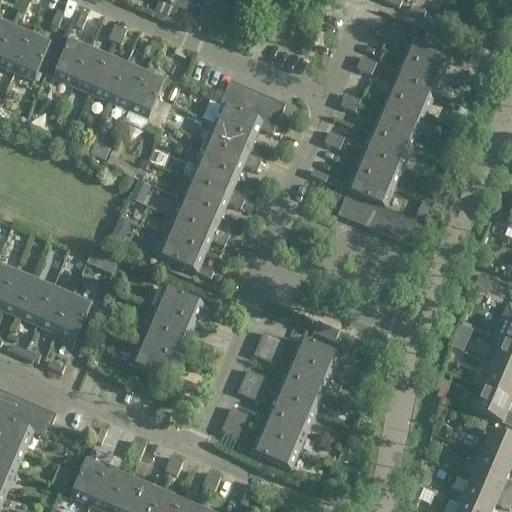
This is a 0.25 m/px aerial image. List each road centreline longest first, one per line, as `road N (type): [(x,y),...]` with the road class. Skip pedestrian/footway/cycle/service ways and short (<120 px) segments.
road 1 (residential): [(324,102),(94,0)]
road 2 (unclassified): [(412,335),(505,124)]
road 3 (residential): [(194,447),(0,368)]
road 4 (residential): [(311,293),(338,230),(402,257),(379,322)]
road 5 (residential): [(194,447),(250,312),(258,268)]
road 6 (unclassified): [(379,511),(412,335)]
road 7 (residential): [(258,268),(324,102)]
